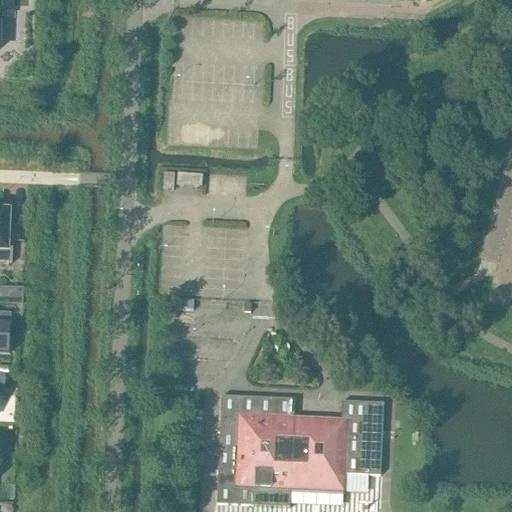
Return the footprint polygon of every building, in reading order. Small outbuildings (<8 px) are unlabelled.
[(174,176),(163,175),(163,190),(173,191),(174,176)] [(177,176),(177,186),(200,188),(201,178),(177,176)] [(0,263),(11,264),(13,233),(8,233),(9,212),(0,211),(0,209),(0,207),(0,263)] [(6,289),(5,305),(21,305),(22,289),(6,289)] [(0,355),(8,355),(9,315),(0,314),(0,355)] [(341,403),(341,417),(340,420),(293,418),(294,401),(221,398),(220,425),(219,432),(216,506),(289,509),(290,492),(343,494),(342,496),(343,496),(344,476),(379,477),(383,405),(341,403)] [(199,439),(179,438),(179,450),(199,451),(199,439)]
